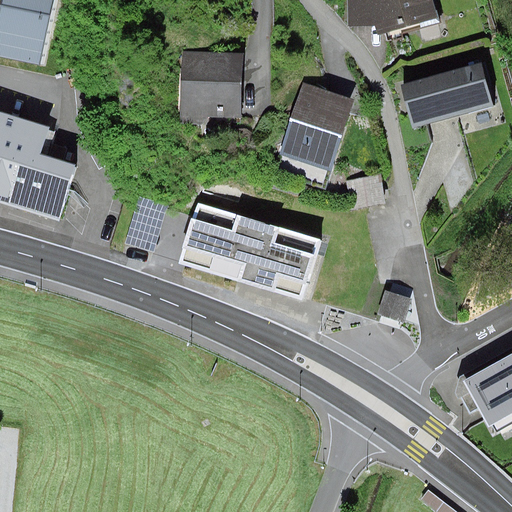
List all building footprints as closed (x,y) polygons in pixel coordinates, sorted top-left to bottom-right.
[(64,0),(14,0),(4,53),(51,63),(64,0)] [(449,0),(361,0),(361,23),(394,23),(397,36),(455,20),(449,0)] [(278,54),(217,55),(218,117),(279,116),(278,54)] [(494,60),(411,82),(424,129),(507,107),(494,60)] [(363,100),(310,83),(289,152),(342,168),(363,100)] [(61,126),(0,106),(0,198),(74,221),(91,165),(52,153),(61,126)] [(390,176),(355,182),(361,212),(395,206),(390,176)] [(333,240),(209,204),(192,264),(316,300),(333,240)] [(410,303),(384,291),(376,310),(402,321),(410,303)] [(511,355),(462,382),(488,428),(511,414),(511,355)] [(455,511),(427,491),(420,501),(434,511),(455,511)]
